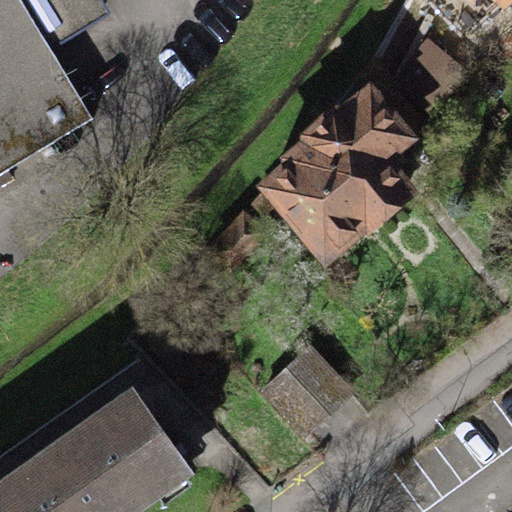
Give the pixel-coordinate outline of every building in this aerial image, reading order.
[(0,0),(0,165),(84,116),(37,36),(14,0),(0,0)] [(14,0),(37,36),(93,2),(91,0),(14,0)] [(511,0),(432,0),(433,6),(462,41),(499,10),(502,14),(511,5),(511,0)] [(468,70),(427,37),(411,57),(452,90),(468,70)] [(281,162),(256,186),(322,268),(417,191),(389,156),(396,150),(399,153),(417,139),(362,71),(349,83),(353,86),(299,134),(300,141),(277,158),(281,162)] [(241,212),(206,250),(228,271),(263,233),(241,212)] [(309,344),(258,388),(301,437),(352,393),(309,344)] [(134,386),(0,477),(0,511),(146,511),(196,478),(134,386)]
